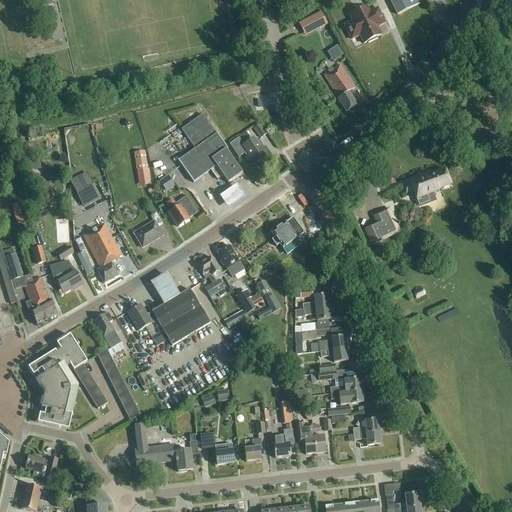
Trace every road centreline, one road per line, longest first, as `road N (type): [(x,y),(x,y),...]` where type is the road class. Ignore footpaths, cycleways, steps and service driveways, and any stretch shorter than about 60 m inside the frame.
road 1 (tertiary): [(0,365),(306,165)]
road 2 (residential): [(424,464),(306,165)]
road 3 (residential): [(122,498),(424,464)]
road 4 (unclassified): [(306,165),(265,0)]
road 5 (residential): [(122,498),(76,440),(23,427)]
road 6 (tertiary): [(306,165),(405,94)]
